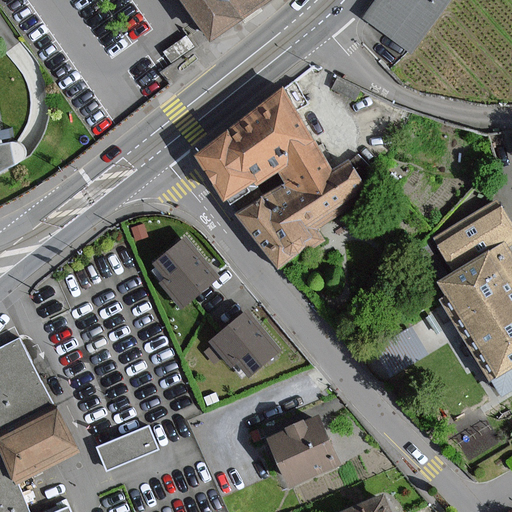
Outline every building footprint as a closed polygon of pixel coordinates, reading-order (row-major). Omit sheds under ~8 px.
[(181,0),(209,40),(266,0),(181,0)] [(377,0),(364,19),(408,51),(444,0),(377,0)] [(279,171),(285,185),(239,216),(255,239),(278,265),(306,242),(312,248),(323,238),(317,227),(366,194),(348,163),(329,173),(287,102),(281,93),(197,156),(208,175),(225,200),(253,179),(256,186),(279,171)] [(0,171),(15,161),(11,140),(1,142),(0,135),(0,171)] [(510,363),(511,361),(511,263),(502,248),(511,241),(511,221),(503,207),(440,245),(456,271),(442,280),(497,371),(510,363)] [(148,233),(145,225),(135,227),(138,236),(148,233)] [(216,275),(186,239),(157,263),(169,277),(163,282),(182,304),(216,275)] [(253,321),(247,313),(210,342),(214,346),(207,352),(214,361),(222,355),(230,365),(237,359),(249,374),(278,352),(253,321)] [(0,511),(71,511),(69,508),(59,511),(27,511),(15,484),(0,450),(0,438),(57,412),(24,338),(0,348),(0,511)] [(0,450),(15,484),(77,456),(57,412),(0,438),(0,450)] [(338,462),(319,419),(270,440),(290,484),(338,462)] [(157,448),(148,427),(98,448),(107,469),(157,448)] [(389,511),(382,495),(342,511),(389,511)]
